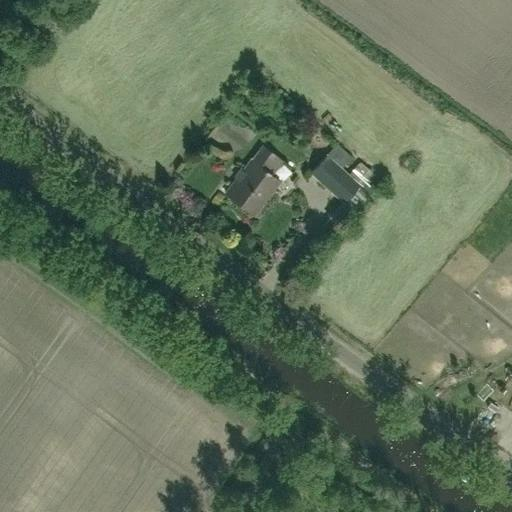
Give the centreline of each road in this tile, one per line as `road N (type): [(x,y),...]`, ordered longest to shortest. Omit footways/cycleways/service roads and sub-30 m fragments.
road 1 (unclassified): [(511,486),(0,99)]
road 2 (unclassified): [(215,511),(282,412)]
